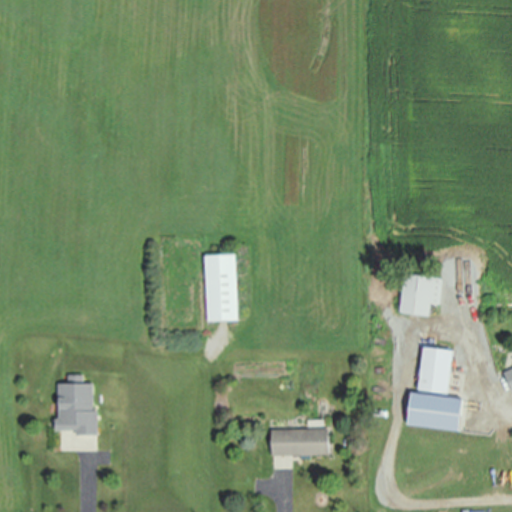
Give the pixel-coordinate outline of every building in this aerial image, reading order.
[(208,255),(238,254),(240,319),(210,320),(208,255)] [(407,273),(445,278),(442,303),(433,302),(431,315),(402,311),(407,273)] [(484,277),(495,275),(497,283),(485,285),(484,277)] [(455,350),(450,393),(421,389),(426,346),(455,350)] [(511,370),(502,374),(509,393),(511,391),(511,370)] [(71,375),(86,375),(86,384),(96,383),(96,411),(100,411),(100,435),(79,435),(79,430),(58,430),(58,418),(62,419),(61,383),(71,383),(71,375)] [(414,393),(464,399),(461,430),(410,424),(414,393)] [(274,429),(331,428),(331,454),(274,455),(274,429)]
